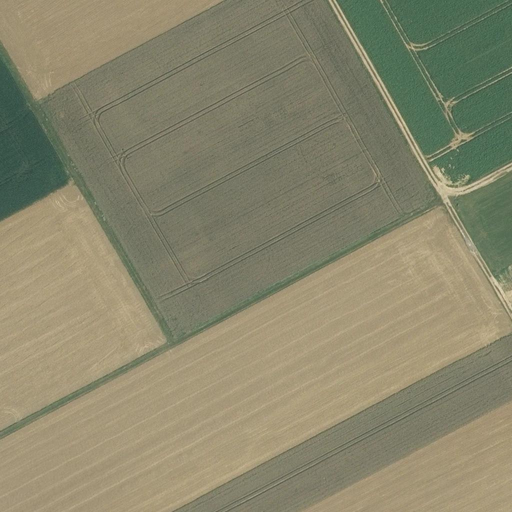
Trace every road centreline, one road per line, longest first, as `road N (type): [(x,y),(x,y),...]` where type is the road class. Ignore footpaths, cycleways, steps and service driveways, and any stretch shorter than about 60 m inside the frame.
road 1 (track): [(511,164),(0,435)]
road 2 (track): [(330,0),(511,314)]
road 3 (track): [(171,343),(0,46)]
